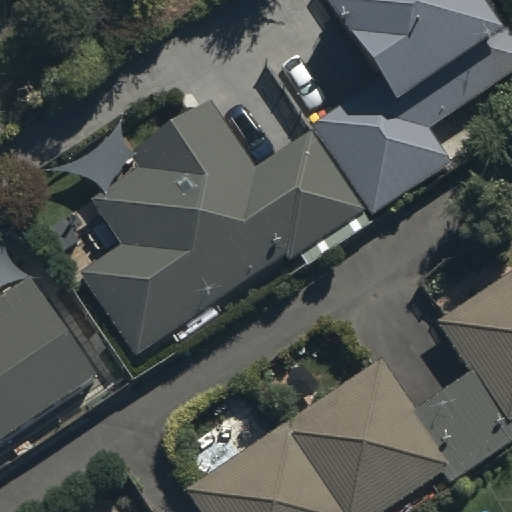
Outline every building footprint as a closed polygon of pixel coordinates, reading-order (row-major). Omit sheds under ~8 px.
[(310,146),(364,228),(369,234),(454,175),(434,147),(511,92),(511,70),(463,0),(363,0),(365,3),(324,31),(373,102),(310,146)] [(364,228),(310,146),(252,186),(208,123),(135,174),(141,183),(94,216),(126,262),(80,293),(135,373),(274,276),(281,285),(364,228)] [(511,288),(439,337),(508,440),(511,437),(511,288)] [(27,295),(0,313),(0,457),(94,392),(27,295)] [(193,511),(404,511),(452,480),(382,375),(188,504),(193,511)]
